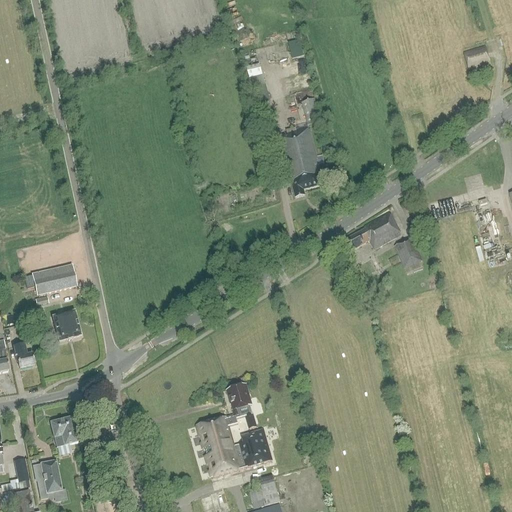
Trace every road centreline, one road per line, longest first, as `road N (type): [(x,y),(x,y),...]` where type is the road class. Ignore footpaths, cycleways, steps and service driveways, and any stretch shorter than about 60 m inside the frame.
road 1 (secondary): [(113,371),(511,107)]
road 2 (unclassified): [(113,371),(35,0)]
road 3 (unclassified): [(150,511),(113,371)]
road 4 (unknown): [(156,511),(278,469)]
